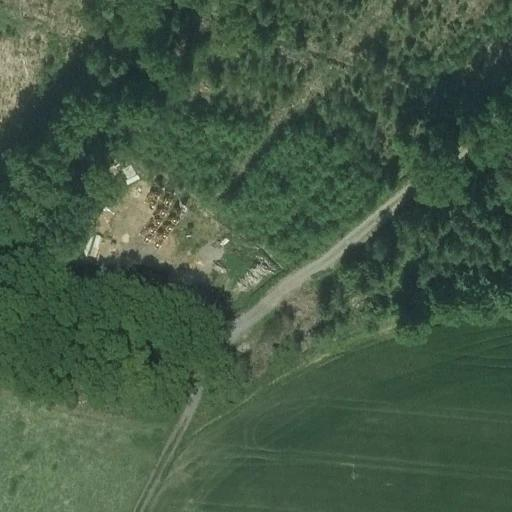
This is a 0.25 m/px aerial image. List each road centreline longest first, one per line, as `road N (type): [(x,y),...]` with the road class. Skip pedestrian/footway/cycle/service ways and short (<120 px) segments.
road 1 (track): [(511,104),(228,340),(87,302),(0,300)]
road 2 (track): [(228,340),(139,511)]
